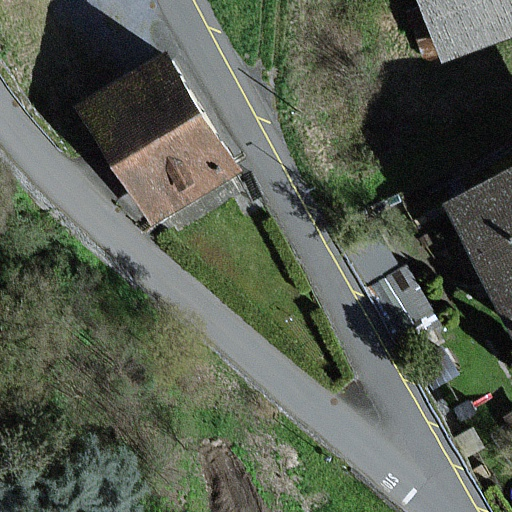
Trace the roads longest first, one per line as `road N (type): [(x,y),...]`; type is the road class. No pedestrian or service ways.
road 1 (residential): [(407,476),(133,255),(0,109)]
road 2 (residential): [(407,476),(421,451),(175,0)]
road 3 (track): [(270,0),(265,94),(234,110)]
